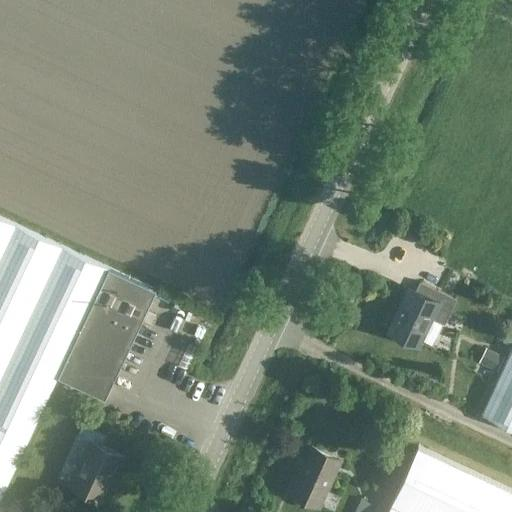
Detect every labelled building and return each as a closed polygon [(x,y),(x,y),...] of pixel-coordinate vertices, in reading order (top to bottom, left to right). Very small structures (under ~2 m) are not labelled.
[(0,499),(58,375),(109,266),(0,215),(0,499)] [(58,375),(105,397),(156,288),(109,266),(58,375)] [(414,293),(405,289),(404,290),(407,291),(390,326),(388,325),(387,326),(423,343),(424,342),(421,341),(434,313),(437,314),(435,319),(445,323),(457,298),(420,280),(414,293)] [(511,347),(481,413),(511,427),(511,347)] [(486,348),(479,363),(497,371),(504,356),(486,348)] [(67,380),(52,388),(63,406),(77,397),(67,380)] [(101,500),(123,455),(101,444),(106,433),(83,422),(77,434),(90,440),(69,485),(101,500)] [(311,444),(290,492),(319,505),(341,458),(311,444)] [(511,511),(511,488),(419,445),(387,511),(511,511)]
